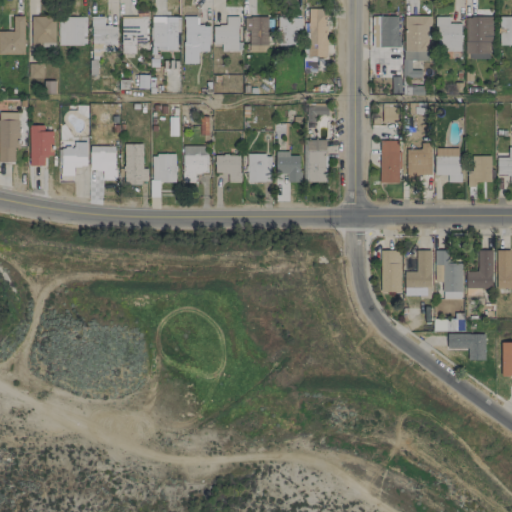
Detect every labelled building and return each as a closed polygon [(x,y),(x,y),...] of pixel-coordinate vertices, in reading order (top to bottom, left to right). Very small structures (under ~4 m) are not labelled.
[(325,8),(307,8),(308,55),(302,55),(302,70),(315,70),(315,56),(325,56),(325,8)] [(427,15),(402,16),(403,78),(420,77),(420,69),(410,69),(410,60),(428,60),(427,15)] [(0,53),(23,54),(23,16),(12,16),(12,31),(0,31),(0,53)] [(30,47),(54,47),(55,16),(31,16),(30,47)] [(103,17),(91,16),(90,46),(101,46),(101,51),(115,51),(116,25),(103,25),(103,17)] [(145,41),(146,17),(121,16),(119,53),(134,54),(135,41),(145,41)] [(178,17),(151,16),(151,50),(177,50),(178,17)] [(208,25),(196,25),(195,16),(183,17),(184,63),(197,63),(197,52),(209,51),(208,25)] [(237,16),(224,16),(224,25),(212,25),(211,44),(221,44),(221,51),(237,51),(237,16)] [(397,16),(378,16),(378,47),(398,46),(397,16)] [(490,16),(464,16),(465,54),(491,53),(490,16)] [(511,16),(498,16),(498,45),(511,45),(511,16)] [(58,45),(85,45),(85,17),(57,17),(58,45)] [(249,52),(267,52),(267,17),(243,17),(243,30),(248,30),(249,52)] [(300,17),(278,17),(278,45),(299,45),(300,17)] [(460,23),(448,23),(448,17),(435,17),(435,51),(460,51),(460,23)] [(42,77),(42,63),(27,64),(27,78),(42,77)] [(306,122),(314,122),(314,115),(327,114),(327,103),(305,104),(306,122)] [(396,123),(397,106),(382,106),(381,122),(396,123)] [(0,161),(13,161),(13,148),(18,148),(17,112),(0,112),(0,161)] [(52,155),(52,131),(43,131),(43,125),(27,125),(28,165),(43,165),(43,155),(52,155)] [(324,139),(304,140),(305,182),(325,181),(324,139)] [(378,183),(398,183),(399,141),(379,140),(378,183)] [(72,147),(60,147),(60,175),(73,176),(73,166),(85,166),(86,142),(72,142),(72,147)] [(141,143),(123,144),(123,183),(146,183),(146,169),(141,169),(141,143)] [(430,175),(429,143),(420,143),(420,149),(405,149),(405,176),(430,175)] [(207,173),(206,145),(181,146),(181,183),(194,182),(193,173),(207,173)] [(114,146),(88,146),(89,170),(101,170),(101,179),(114,179),(114,146)] [(496,157),(496,174),(507,174),(507,182),(511,182),(511,146),(507,146),(507,157),(496,157)] [(433,174),(447,175),(447,182),(458,182),(459,148),(434,148),(433,174)] [(299,182),(299,155),(289,155),(289,151),(274,151),(275,174),(286,174),(286,182),(299,182)] [(174,154),(149,154),(149,197),(158,197),(158,182),(175,182),(174,154)] [(247,182),(270,181),(269,154),(246,155),(247,182)] [(239,155),(214,155),(214,172),(226,172),(226,182),(239,182),(239,155)] [(489,155),(471,156),(471,170),(466,170),(466,186),(474,186),(474,182),(490,181),(489,155)] [(509,249),(494,250),(495,289),(511,288),(511,271),(510,271),(509,249)] [(379,292),(399,291),(399,250),(379,250),(379,292)] [(430,250),(415,250),(415,271),(403,271),(403,296),(429,297),(430,250)] [(441,281),(441,298),(460,298),(460,263),(448,263),(448,250),(434,250),(434,282),(441,281)] [(491,250),(476,250),(476,271),(465,271),(465,287),(490,288),(491,250)] [(432,330),(458,330),(458,320),(432,320),(432,330)] [(484,359),(484,333),(446,334),(446,348),(467,348),(467,359),(484,359)] [(511,341),(500,342),(500,376),(511,375),(511,382),(511,341)]
